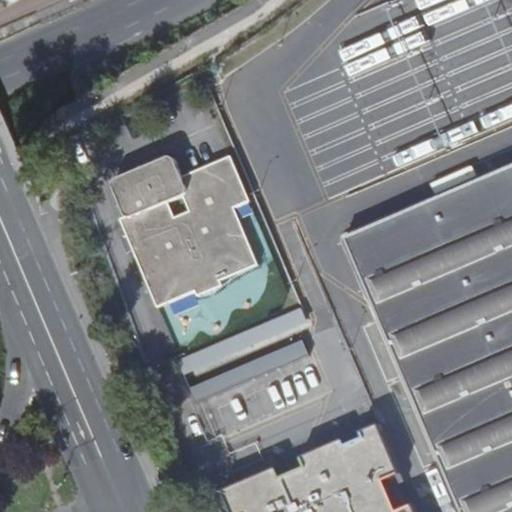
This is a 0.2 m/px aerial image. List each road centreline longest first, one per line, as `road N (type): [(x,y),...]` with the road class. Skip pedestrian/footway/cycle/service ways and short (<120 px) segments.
road 1 (secondary): [(41,312),(124,511)]
road 2 (unknown): [(210,121),(337,0)]
road 3 (primary): [(0,68),(152,0)]
road 4 (secondary): [(41,312),(0,441)]
